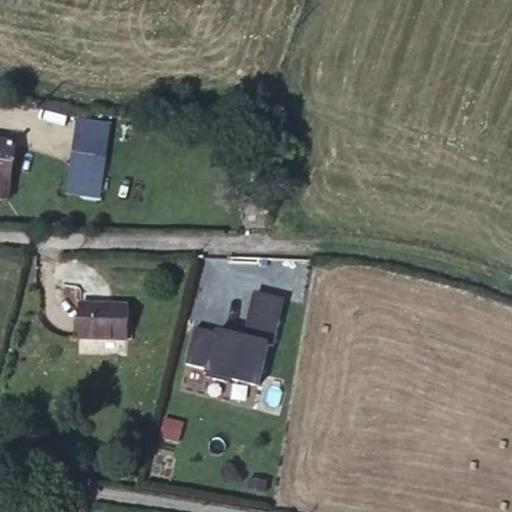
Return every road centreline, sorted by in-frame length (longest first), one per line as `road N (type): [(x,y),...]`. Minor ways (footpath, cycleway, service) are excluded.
road 1 (residential): [(0,238),(261,240)]
road 2 (track): [(511,289),(359,243),(261,240)]
road 3 (residential): [(215,511),(0,476)]
